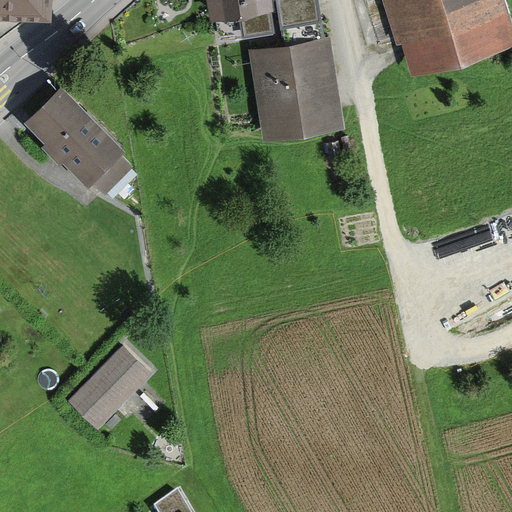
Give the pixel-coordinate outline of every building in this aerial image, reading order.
[(41,0),(0,0),(0,8),(41,9),(41,0)] [(274,0),(211,0),(215,18),(276,8),(274,0)] [(321,0),(286,0),(291,23),(324,17),(321,0)] [(511,11),(508,0),(392,0),(415,73),(511,42),(511,11)] [(331,39),(256,50),(269,139),(344,127),(331,39)] [(62,81),(24,118),(87,182),(91,177),(105,191),(132,165),(118,150),(124,145),(62,81)] [(153,370),(125,343),(72,396),(100,424),(153,370)] [(190,511),(181,497),(157,511),(158,511),(190,511)]
